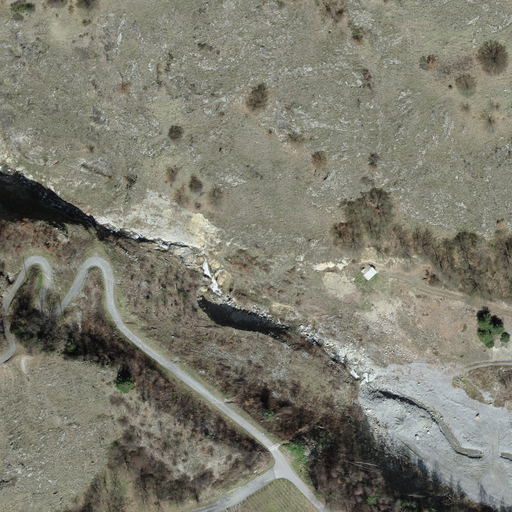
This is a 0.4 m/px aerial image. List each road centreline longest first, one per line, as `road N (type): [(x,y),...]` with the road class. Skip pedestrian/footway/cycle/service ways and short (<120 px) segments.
road 1 (track): [(325,511),(269,445),(114,320),(98,264),(80,274),(55,316),(44,312),(41,265),(24,261),(0,314),(0,356)]
road 2 (track): [(511,506),(482,489),(488,453),(442,417),(426,386),(476,364),(511,365)]
road 3 (track): [(511,312),(376,271)]
